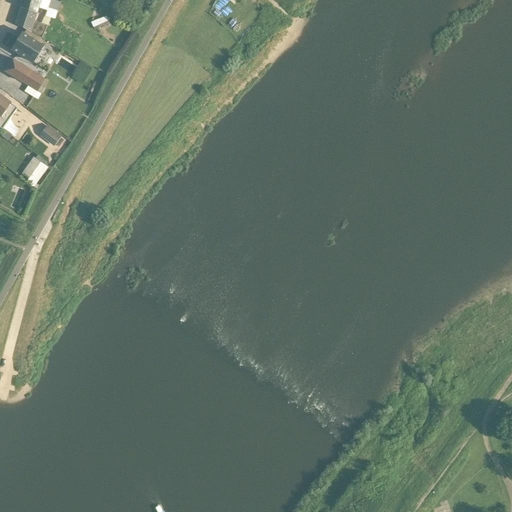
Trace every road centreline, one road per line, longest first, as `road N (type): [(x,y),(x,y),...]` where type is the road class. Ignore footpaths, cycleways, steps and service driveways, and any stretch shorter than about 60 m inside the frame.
road 1 (track): [(511,396),(475,427),(413,511)]
road 2 (track): [(511,375),(484,426),(490,454),(511,487)]
